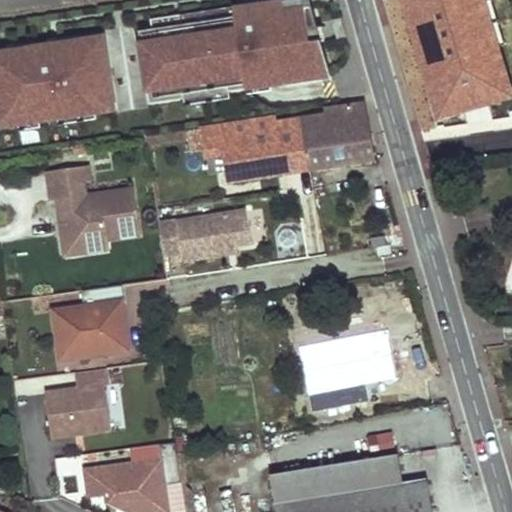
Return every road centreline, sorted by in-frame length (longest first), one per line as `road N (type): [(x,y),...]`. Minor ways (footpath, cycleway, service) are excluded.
road 1 (residential): [(507,511),(359,0)]
road 2 (residential): [(32,400),(48,495),(67,511)]
